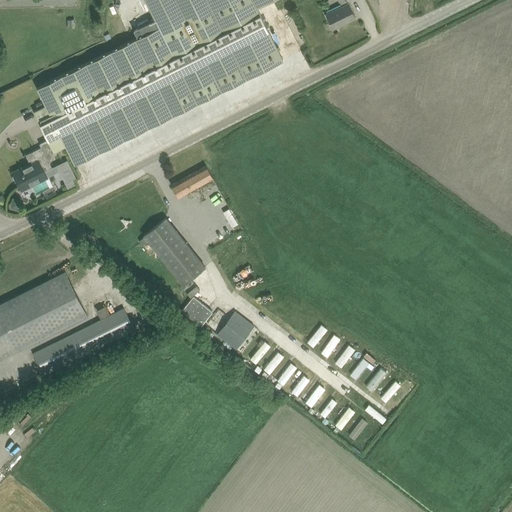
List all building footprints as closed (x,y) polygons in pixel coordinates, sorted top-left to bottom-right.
[(46,105),(34,111),(40,123),(48,139),(53,150),(54,151),(66,145),(75,163),(149,126),(222,90),(283,60),(257,7),(271,0),(145,0),(155,19),(134,29),(137,35),(138,37),(111,50),(37,87),(45,103),(46,105)] [(339,0),(342,6),(326,13),(334,29),(356,18),(346,0),(339,0)] [(294,40),(303,37),(296,18),(287,21),(294,40)] [(45,154),(53,150),(48,139),(40,143),(42,147),(26,155),(30,163),(22,167),(13,172),(15,175),(13,176),(16,182),(18,181),(22,189),(47,177),(44,171),(52,167),(50,163),(45,154)] [(201,192),(217,183),(207,165),(172,184),(179,197),(188,192),(191,198),(197,194),(199,198),(203,196),(201,192)] [(14,197),(11,207),(21,210),(24,200),(14,197)] [(231,207),(223,211),(232,227),(240,222),(231,207)] [(142,235),(143,237),(139,240),(143,245),(147,242),(182,284),(204,267),(164,218),(142,235)] [(218,243),(238,232),(234,226),(215,236),(218,243)] [(0,303),(0,360),(88,315),(65,270),(0,303)] [(201,325),(203,322),(213,311),(193,295),(182,310),(201,325)] [(33,352),(44,375),(135,330),(123,307),(33,352)] [(232,345),(250,322),(235,311),(218,333),(232,345)] [(267,339),(250,358),(256,363),(273,345),(267,339)] [(264,368),(269,374),(286,355),(280,350),(264,368)] [(285,385),(298,365),(291,361),(278,380),(285,385)] [(304,373),(291,391),(298,396),(311,378),(304,373)] [(307,402),(313,407),(327,387),(320,382),(307,402)] [(333,396),(321,413),(327,417),(339,400),(333,396)] [(383,423),(389,417),(372,402),(366,408),(383,423)]
